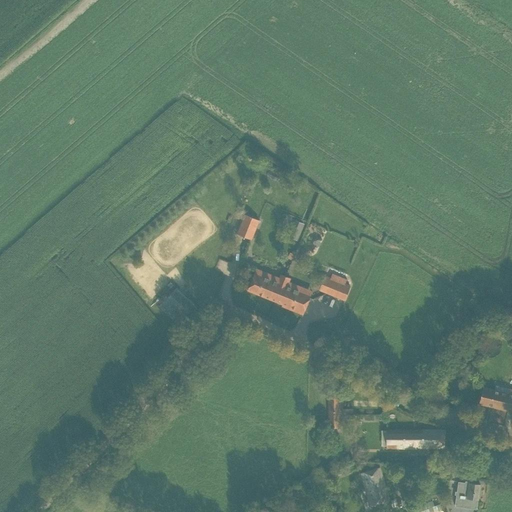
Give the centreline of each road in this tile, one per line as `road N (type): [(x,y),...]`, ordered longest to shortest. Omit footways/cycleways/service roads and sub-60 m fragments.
road 1 (unclassified): [(511,432),(423,410),(243,307),(209,312)]
road 2 (track): [(32,511),(117,426),(209,312)]
road 3 (unknown): [(460,420),(453,468),(404,470),(395,478),(397,494)]
